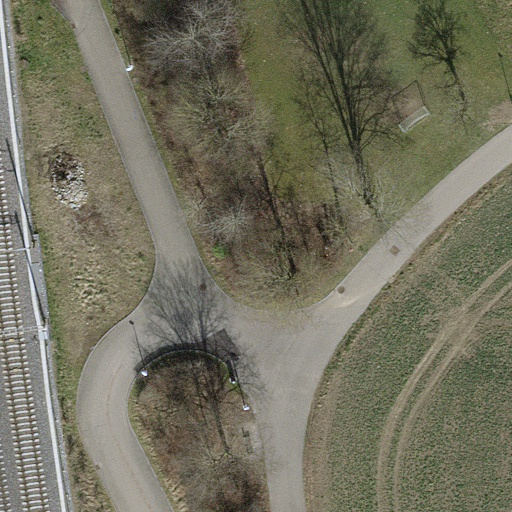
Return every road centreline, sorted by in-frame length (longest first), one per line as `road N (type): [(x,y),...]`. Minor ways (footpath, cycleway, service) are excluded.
road 1 (track): [(511,147),(451,192),(326,317),(299,362)]
road 2 (track): [(292,511),(287,406),(299,362)]
